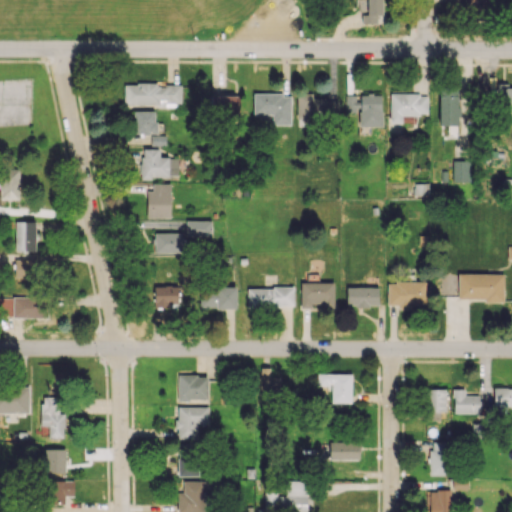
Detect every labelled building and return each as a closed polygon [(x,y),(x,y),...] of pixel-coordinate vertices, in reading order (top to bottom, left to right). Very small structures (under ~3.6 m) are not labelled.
[(380,0),(358,0),(359,23),(376,23),(376,15),(381,15),(380,0)] [(491,0),(466,0),(466,14),(491,15),(491,0)] [(123,104),(181,105),(181,84),(123,84),(123,104)] [(511,84),(495,84),(495,106),(511,106),(511,84)] [(438,125),(457,125),(457,88),(439,88),(438,125)] [(290,93),(253,94),(253,114),(271,114),(272,124),(290,124),(290,93)] [(427,114),(427,94),(390,93),(389,123),(401,123),(401,114),(427,114)] [(337,120),(337,99),(312,99),(312,94),(296,94),(296,120),(337,120)] [(382,126),(381,94),(345,95),(345,112),(358,112),(358,126),(382,126)] [(238,114),(239,96),(211,95),(210,113),(238,114)] [(155,110),(133,111),(133,134),(155,133),(155,110)] [(159,148),(140,149),(141,177),(178,176),(177,157),(159,157),(159,148)] [(19,169),(5,168),(4,186),(19,187),(19,169)] [(146,217),(170,218),(170,184),(152,184),(152,191),(146,191),(146,217)] [(211,220),(185,220),(185,236),(210,237),(211,220)] [(33,252),(34,221),(15,221),(14,251),(33,252)] [(153,253),(182,253),(182,233),(153,232),(153,253)] [(36,259),(14,258),(13,278),(35,279),(36,259)] [(503,273),(458,273),(457,298),(485,298),(485,302),(503,302),(503,273)] [(426,282),(386,281),(386,306),(426,307),(426,282)] [(333,282),(300,282),(300,308),(334,307),(333,282)] [(178,307),(179,286),(153,285),(153,306),(178,307)] [(236,308),(235,286),(199,286),(199,309),(236,308)] [(247,307),(294,306),(293,286),(246,288),(247,307)] [(346,306),(378,306),(378,287),(346,287),(346,306)] [(12,297),(13,317),(42,316),(41,296),(12,297)] [(0,315),(10,315),(11,298),(0,297),(0,315)] [(331,402),(351,402),(351,373),(317,373),(317,385),(331,385),(331,402)] [(207,374),(177,375),(177,400),(207,399),(207,374)] [(29,388),(0,386),(0,412),(28,413),(29,388)] [(511,387),(493,387),(493,408),(511,408),(511,387)] [(426,411),(446,411),(445,388),(426,389),(426,411)] [(480,413),(480,395),(463,395),(463,389),(453,389),(452,412),(480,413)] [(40,425),(48,425),(48,437),(63,437),(65,397),(41,396),(40,425)] [(208,406),(176,406),(177,438),(197,438),(197,425),(208,425),(208,406)] [(328,459),(358,460),(359,442),(329,441),(328,459)] [(446,475),(446,442),(432,441),(432,449),(428,449),(427,474),(446,475)] [(178,476),(200,475),(200,445),(177,446),(178,476)] [(65,472),(65,448),(43,448),(43,472),(65,472)] [(64,504),(65,495),(73,495),(74,481),(47,480),(46,503),(64,504)] [(177,511),(206,511),(206,480),(182,481),(183,492),(177,492),(177,511)] [(306,511),(307,483),(281,482),(280,510),(306,511)] [(429,490),(428,511),(450,511),(451,490),(429,490)]
